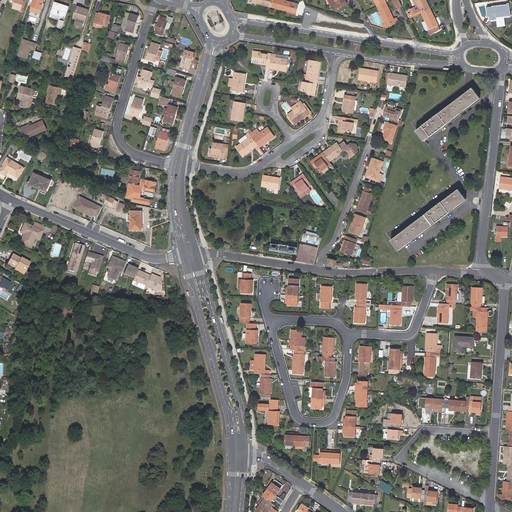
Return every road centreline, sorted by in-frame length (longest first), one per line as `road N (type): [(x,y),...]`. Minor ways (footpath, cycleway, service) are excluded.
road 1 (tertiary): [(460,52),(230,19)]
road 2 (residential): [(270,319),(295,414),(307,421),(324,422),(336,411),(348,332)]
road 3 (residential): [(495,433),(426,428),(400,458),(491,503)]
road 4 (residential): [(176,163),(137,153),(117,122),(158,0)]
road 5 (tertiary): [(239,452),(240,411),(195,253)]
road 6 (tertiary): [(185,255),(239,452)]
road 7 (residential): [(10,198),(148,258),(185,255)]
road 8 (residential): [(470,193),(433,144),(498,94)]
road 9 (residential): [(319,270),(367,144)]
road 10 (residential): [(348,332),(411,333),(435,269)]
road 11 (tertiary): [(210,37),(176,163)]
road 12 (tertiary): [(183,163),(221,40)]
road 13 (tertiary): [(335,50),(462,61)]
road 14 (residential): [(195,253),(319,270)]
road 15 (residential): [(293,139),(246,170),(183,163)]
